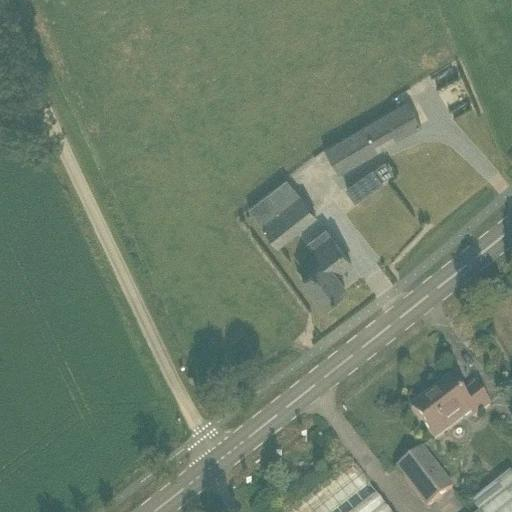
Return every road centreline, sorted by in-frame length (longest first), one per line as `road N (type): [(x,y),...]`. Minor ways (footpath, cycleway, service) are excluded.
road 1 (unclassified): [(211,466),(0,20)]
road 2 (secondary): [(211,466),(511,228)]
